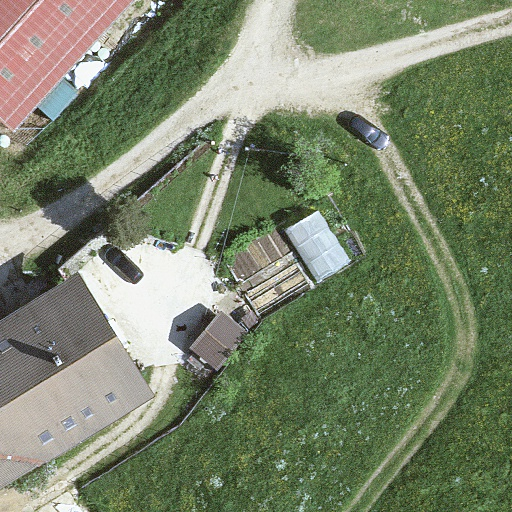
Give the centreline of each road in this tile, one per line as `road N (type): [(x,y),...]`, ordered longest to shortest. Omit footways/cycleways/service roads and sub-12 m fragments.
road 1 (track): [(0,244),(29,235),(212,103),(511,19)]
road 2 (track): [(281,0),(170,303)]
